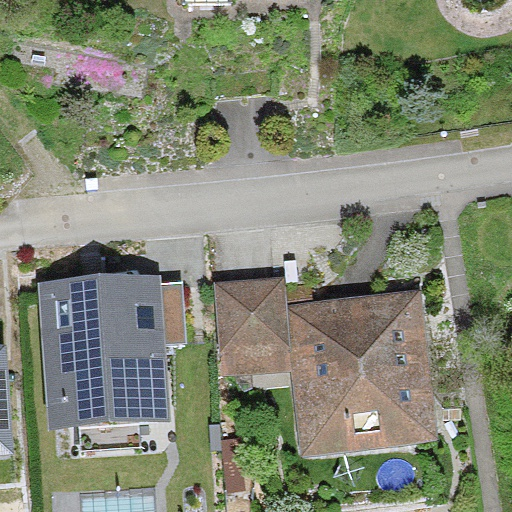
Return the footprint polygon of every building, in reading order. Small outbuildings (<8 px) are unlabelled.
[(166,0),(166,7),(302,8),(302,0),(166,0)] [(159,410),(151,283),(43,289),(51,416),(159,410)] [(250,351),(279,349),(275,289),(246,291),(250,351)] [(221,353),(250,351),(246,291),(217,293),(221,353)] [(421,437),(406,307),(292,320),(307,450),(421,437)]
